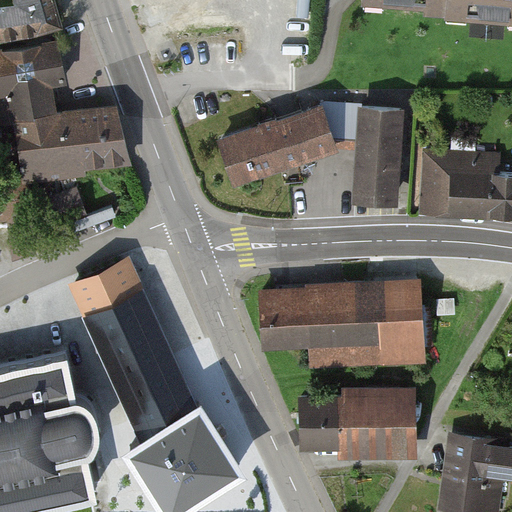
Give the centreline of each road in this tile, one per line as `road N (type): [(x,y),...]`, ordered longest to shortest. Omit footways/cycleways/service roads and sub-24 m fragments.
road 1 (tertiary): [(195,251),(398,240),(511,249)]
road 2 (tertiary): [(195,251),(307,511)]
road 3 (tertiary): [(102,0),(183,218)]
road 4 (residential): [(183,218),(0,293)]
